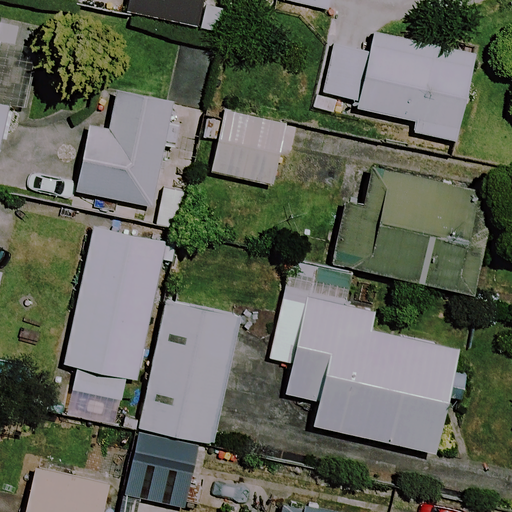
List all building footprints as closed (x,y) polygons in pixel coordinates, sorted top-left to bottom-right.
[(208,0),(134,0),(132,18),(204,30),(208,0)] [(328,0),(281,0),(325,12),(328,0)] [(338,97),(336,105),(415,121),(413,131),(454,140),(472,53),(375,33),(371,51),(335,43),(325,94),(338,97)] [(0,159),(11,110),(0,107),(0,51),(2,43),(0,42),(0,159)] [(91,124),(75,191),(155,210),(181,105),(119,90),(110,128),(91,124)] [(297,127),(226,108),(208,175),(280,194),(297,127)] [(355,268),(474,294),(496,192),(375,166),(367,205),(351,202),(338,265),(355,268)] [(169,241),(94,224),(61,370),(135,387),(169,241)] [(0,266),(16,269),(23,234),(0,229),(0,266)] [(338,265),(293,255),(271,359),(294,364),(288,393),(321,400),(315,425),(441,452),(463,348),(371,329),(375,311),(347,305),(355,268),(338,265)] [(236,321),(164,301),(129,428),(202,448),(236,321)] [(274,511),(284,472),(139,438),(125,496),(191,511),(274,511)] [(32,511),(117,511),(123,487),(41,471),(32,511)] [(339,511),(283,499),(280,511),(339,511)]
